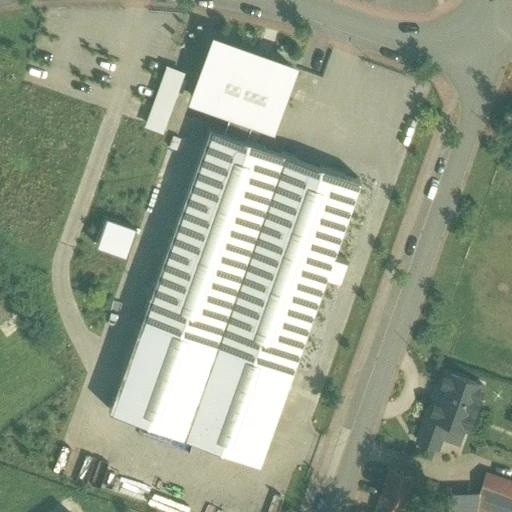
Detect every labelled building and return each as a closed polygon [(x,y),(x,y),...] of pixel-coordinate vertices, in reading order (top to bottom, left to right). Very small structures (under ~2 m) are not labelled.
[(292,67),(214,39),(193,98),(231,112),(224,131),(246,139),(253,119),(271,126),(292,67)] [(181,72),(168,68),(161,88),(162,88),(174,91),(181,72)] [(162,88),(148,125),(159,129),(174,91),(162,88)] [(224,131),(209,126),(108,413),(258,466),(325,276),(338,280),(346,259),(333,255),(359,179),(246,139),(224,131)] [(94,216),(84,244),(114,255),(124,227),(94,216)] [(427,415),(467,429),(481,387),(441,373),(427,415)] [(409,460),(429,479),(437,471),(418,451),(409,460)] [(424,480),(389,469),(376,511),(402,511),(408,491),(419,494),(424,480)] [(511,511),(511,483),(486,475),(475,508),(486,511),(511,511)]
